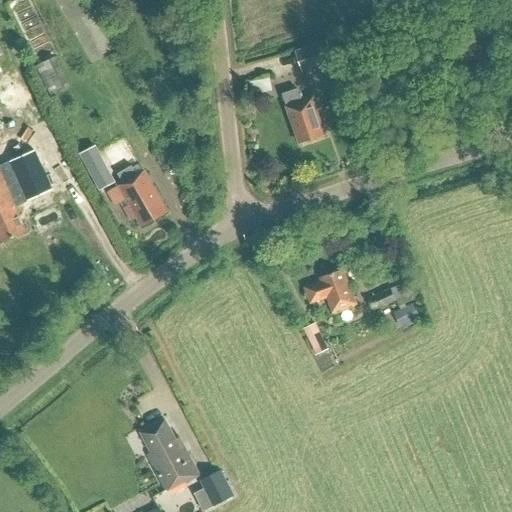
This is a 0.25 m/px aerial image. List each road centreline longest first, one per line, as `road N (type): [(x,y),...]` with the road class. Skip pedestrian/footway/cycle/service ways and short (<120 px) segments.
road 1 (unclassified): [(0,407),(191,254),(244,223)]
road 2 (unclassified): [(244,223),(511,139)]
road 3 (unclassified): [(244,223),(215,0)]
